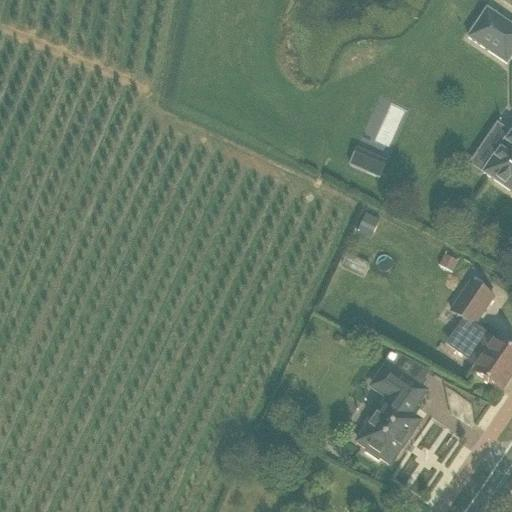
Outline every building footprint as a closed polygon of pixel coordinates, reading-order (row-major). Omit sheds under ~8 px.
[(511,33),(485,15),(464,46),(505,73),(511,61),(511,33)] [(511,193),(511,132),(483,174),(511,193)] [(356,149),(349,164),(379,178),(386,162),(356,149)] [(380,222),(366,215),(356,234),(371,241),(380,222)] [(463,321),(473,327),(492,299),(469,283),(451,312),(463,321)] [(501,393),(511,377),(511,353),(473,327),(463,321),(456,331),(468,340),(458,356),(477,369),(473,374),(501,393)] [(378,380),(379,381),(395,392),(388,402),(387,401),(377,416),(374,414),(365,427),(368,429),(358,444),(368,451),(365,454),(378,462),(380,459),(390,465),(419,423),(409,417),(425,393),(387,367),(378,380)]
